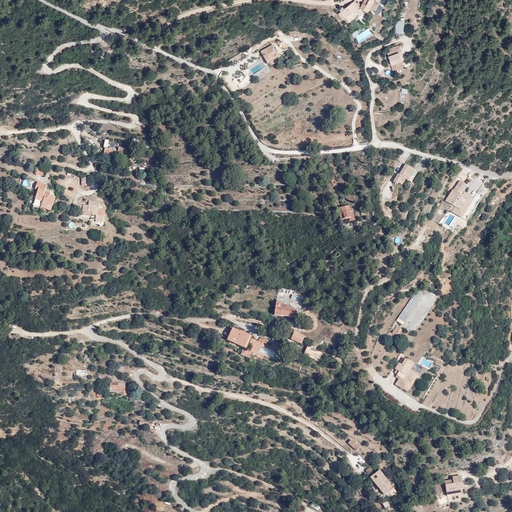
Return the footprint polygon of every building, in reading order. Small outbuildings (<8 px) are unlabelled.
[(355,0),(341,12),(346,18),(347,18),(350,22),(357,16),(354,12),(361,7),(359,5),(357,2),(355,0)] [(364,0),(363,3),(367,5),(364,10),(368,13),(371,7),(376,10),(379,4),(375,1),(375,0),(364,0)] [(405,20),(398,20),(397,28),(396,28),(396,33),(403,34),(405,20)] [(280,56),(274,44),(261,51),(268,63),(280,56)] [(394,47),(390,49),(391,51),(388,52),(389,56),(391,60),(392,64),(393,64),(402,61),(403,60),(402,57),(404,56),(402,51),(400,52),(398,48),(400,47),(400,45),(394,47)] [(404,66),(402,61),(393,64),(394,69),(404,66)] [(116,146),(111,145),(109,149),(103,148),(102,153),(114,155),(116,146)] [(153,162),(152,157),(139,154),(137,158),(153,162)] [(414,170),(404,164),(398,174),(397,174),(392,182),(396,184),(397,183),(401,185),(404,179),(407,181),(414,170)] [(304,172),(306,180),(314,178),(312,170),(304,172)] [(460,188),(463,184),(458,181),(453,190),(451,189),(449,192),(454,195),(448,205),(449,206),(457,210),(461,204),(463,204),(464,204),(466,203),(467,202),(467,199),(465,196),(460,193),(461,192),(462,190),(460,188)] [(47,185),(38,182),(36,188),(39,189),(36,198),(43,201),(42,205),(48,207),(49,204),(53,206),(56,197),(50,195),(46,194),(47,192),(45,191),(47,185)] [(457,210),(449,206),(447,209),(460,218),(472,199),(461,192),(460,193),(465,196),(467,199),(467,202),(466,203),(464,204),(463,204),(461,204),(457,210)] [(89,206),(84,205),(84,210),(94,211),(94,215),(96,215),(96,222),(104,222),(104,216),(103,209),(100,210),(100,203),(90,202),(89,206)] [(345,204),(340,205),(341,210),(337,211),(340,220),(348,218),(348,221),(354,220),(351,207),(346,208),(345,204)] [(300,296),(288,293),(286,299),(299,302),(300,296)] [(295,310),(274,307),(272,314),(294,318),(295,310)] [(396,319),(401,324),(411,311),(406,307),(396,319)] [(395,341),(401,328),(392,325),(390,329),(392,329),(390,332),(387,331),(385,336),(395,341)] [(248,332),(242,330),(240,334),(236,333),(237,331),(231,329),(227,339),(231,340),(231,341),(242,345),(243,342),(244,342),(248,332)] [(300,343),(303,336),(293,332),(290,339),(300,343)] [(303,356),(320,359),(321,349),(305,346),(303,356)] [(251,352),(241,348),(239,355),(249,358),(251,352)] [(294,350),(291,359),(298,362),(302,353),(294,350)] [(412,363),(402,357),(398,363),(396,362),(392,369),(398,372),(395,376),(397,377),(393,383),(404,390),(415,372),(409,368),(412,363)] [(124,383),(109,382),(108,391),(123,392),(124,383)] [(350,439),(347,443),(356,450),(359,447),(350,439)] [(381,492),(390,484),(379,470),(377,471),(372,466),(372,467),(369,465),(368,466),(368,467),(365,471),(369,476),(373,472),(375,475),(371,479),(373,481),(372,482),(381,492)] [(454,480),(446,481),(448,495),(462,493),(461,489),(464,489),(462,476),(453,477),(454,480)] [(392,487),(391,485),(390,484),(381,492),(383,494),(392,487)] [(318,506),(310,501),(308,505),(316,510),(318,506)]
